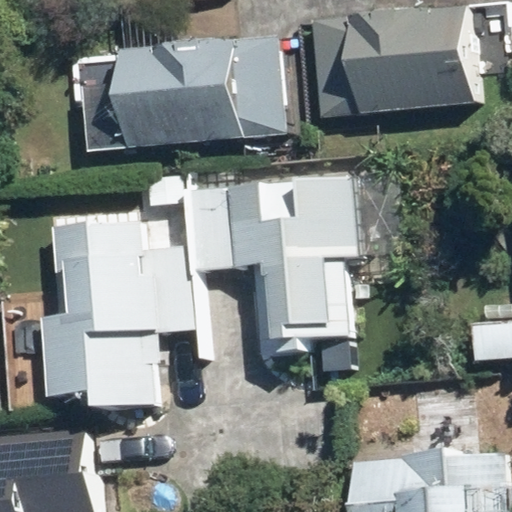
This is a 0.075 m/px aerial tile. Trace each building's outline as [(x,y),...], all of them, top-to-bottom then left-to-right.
[(314,24),(321,121),(484,110),(477,13),(314,24)] [(125,63),(137,157),(284,138),(272,44),(125,63)] [(259,268),(264,347),(343,342),(337,259),(379,255),(369,167),(191,187),(200,274),(259,268)] [(161,405),(146,224),(55,232),(71,413),(161,405)] [(511,326),(470,327),(470,361),(511,360),(511,326)] [(0,511),(92,511),(86,437),(0,444),(0,511)] [(506,511),(506,509),(509,509),(505,453),(363,464),(366,511),(506,511)]
